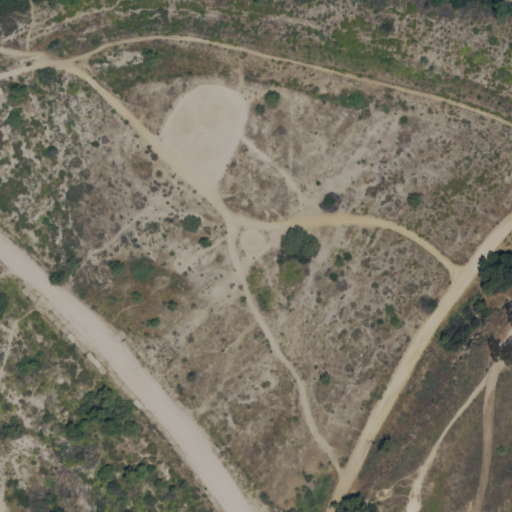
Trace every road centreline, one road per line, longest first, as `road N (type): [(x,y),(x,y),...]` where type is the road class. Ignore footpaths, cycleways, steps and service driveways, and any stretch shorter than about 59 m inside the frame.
road 1 (track): [(240,511),(158,399),(0,251),(41,64),(153,37),(196,42),(467,107),(511,126)]
road 2 (track): [(511,215),(433,318),(345,474),(334,511)]
road 3 (track): [(511,346),(448,423),(406,511)]
